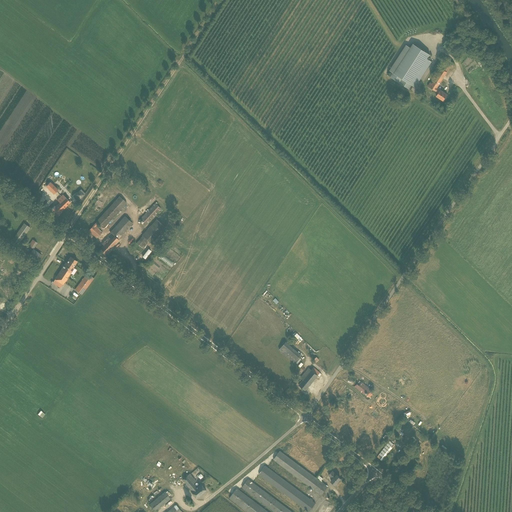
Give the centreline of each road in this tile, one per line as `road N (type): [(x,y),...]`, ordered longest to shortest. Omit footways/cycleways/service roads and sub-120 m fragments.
road 1 (unclassified): [(499,137),(305,417)]
road 2 (unclassified): [(305,417),(66,234)]
road 3 (track): [(220,0),(66,234)]
road 4 (unclassified): [(66,234),(0,337)]
